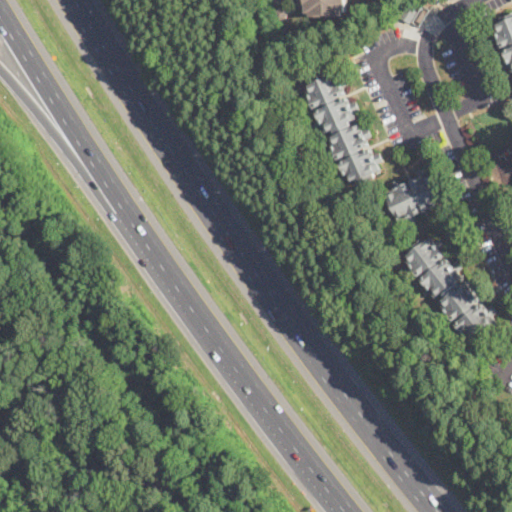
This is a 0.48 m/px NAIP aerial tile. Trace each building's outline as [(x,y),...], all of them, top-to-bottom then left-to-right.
[(306,0),(307,11),(311,11),(312,16),(343,15),(342,11),(347,11),(346,0),(306,0)] [(417,11),(411,23),(401,18),(407,6),(417,11)] [(288,17),(278,19),(276,8),(286,7),(288,17)] [(511,17),(511,66),(511,64),(504,67),(501,62),(508,59),(504,51),(511,47),(511,43),(503,47),(501,41),(493,44),(489,36),(498,32),(495,25),(511,17)] [(336,72),(341,83),(345,81),(347,86),(344,87),(347,93),(340,97),(341,100),(348,96),(352,103),(356,101),(360,110),(355,112),(358,119),(353,122),(355,126),(359,124),(364,134),(368,132),(372,139),(368,141),(370,146),(363,150),(364,153),(373,149),(376,155),(380,153),(384,163),(379,165),(382,171),(373,175),(375,178),(358,186),(356,182),(350,185),(347,178),(339,182),(335,174),(343,170),(339,163),(349,158),(347,155),(339,159),(336,153),(327,158),(322,149),(331,145),(328,138),(337,133),(335,130),(328,133),(325,127),(314,133),(310,123),(321,118),(318,112),(327,107),(324,103),(315,107),(313,103),(304,107),(299,97),(307,93),(305,88),(336,72)] [(421,168),(424,174),(434,169),(448,201),(439,205),(441,210),(432,214),(430,209),(428,210),(424,202),(422,203),(425,212),(414,217),(416,223),(408,227),(405,221),(401,223),(397,215),(393,217),(385,201),(391,198),(387,191),(391,189),(389,184),(398,180),(401,186),(410,182),(413,189),(417,187),(415,181),(419,179),(415,171),(421,168)] [(432,237),(436,241),(441,238),(447,246),(443,250),(447,255),(442,259),(443,262),(449,257),(453,262),(456,260),(461,266),(457,269),(463,277),(458,280),(462,285),(467,281),(470,285),(474,282),(480,291),(478,293),(483,299),(476,304),(478,307),(483,303),(487,307),(491,304),(496,311),(492,314),(498,321),(490,327),(493,330),(479,342),(476,338),(471,342),(467,337),(461,341),(456,334),(461,330),(457,324),(465,318),(462,313),(454,320),(449,314),(442,319),(438,313),(445,308),(440,302),(447,297),(444,292),(436,298),(432,292),(425,298),(419,290),(427,285),(422,279),(430,272),(428,270),(419,276),(415,271),(408,276),(403,268),(410,263),(405,257),(432,237)]
